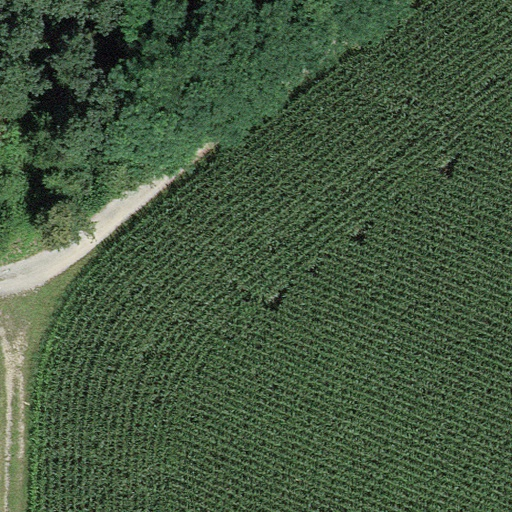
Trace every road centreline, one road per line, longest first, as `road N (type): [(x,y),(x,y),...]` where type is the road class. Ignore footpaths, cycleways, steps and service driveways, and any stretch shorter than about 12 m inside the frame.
road 1 (track): [(0,279),(15,279),(98,231),(386,0)]
road 2 (track): [(15,279),(7,511)]
